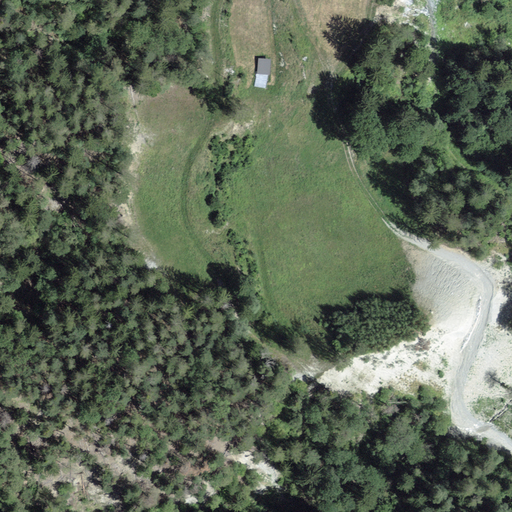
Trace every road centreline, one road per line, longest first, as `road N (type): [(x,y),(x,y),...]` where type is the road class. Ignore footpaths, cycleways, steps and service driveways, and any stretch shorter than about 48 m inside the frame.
road 1 (track): [(215,0),(216,122),(191,162),(188,207),(206,251)]
road 2 (track): [(511,201),(454,150),(425,0)]
road 3 (track): [(373,0),(371,20),(336,79),(296,0)]
